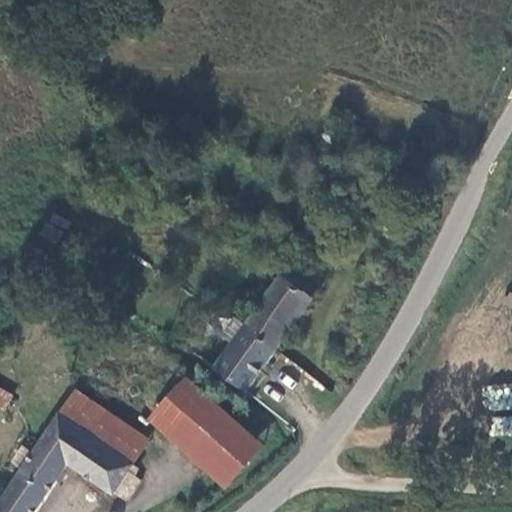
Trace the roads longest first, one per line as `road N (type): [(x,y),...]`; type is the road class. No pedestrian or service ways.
road 1 (unclassified): [(245,511),(300,472),(401,331),(511,111)]
road 2 (track): [(511,493),(300,472)]
